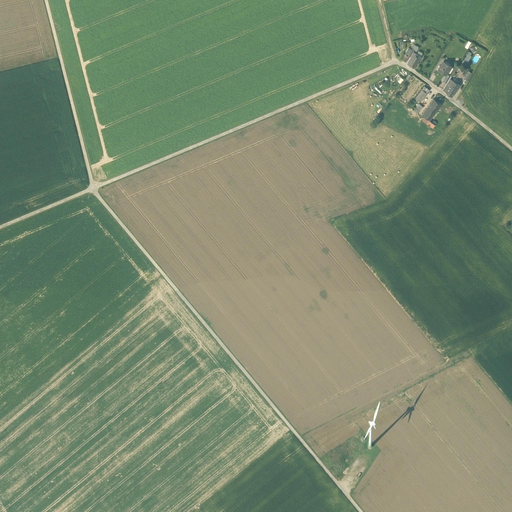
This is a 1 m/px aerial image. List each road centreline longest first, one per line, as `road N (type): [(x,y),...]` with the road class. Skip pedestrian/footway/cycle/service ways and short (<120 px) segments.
road 1 (unclassified): [(511,148),(394,61),(93,187)]
road 2 (unclassified): [(362,511),(93,187)]
road 3 (track): [(45,0),(93,187)]
